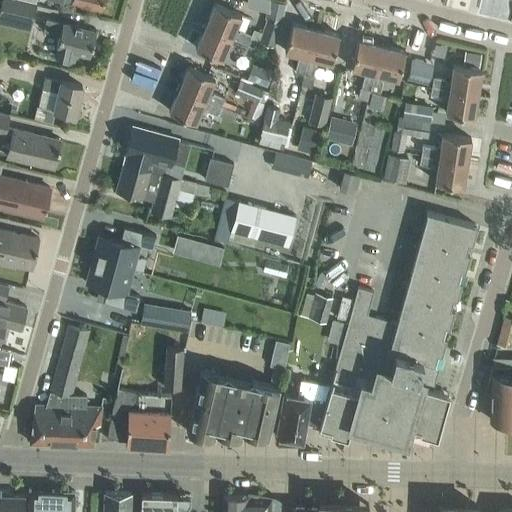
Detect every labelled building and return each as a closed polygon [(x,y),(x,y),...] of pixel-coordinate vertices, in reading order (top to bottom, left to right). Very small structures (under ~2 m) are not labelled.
[(0,13),(32,21),(36,5),(17,0),(2,0),(0,9),(0,13)] [(205,24),(247,43),(258,46),(260,42),(273,46),(280,23),(285,4),(273,0),(268,0),(264,18),(266,19),(261,32),(253,29),(250,34),(240,29),(239,32),(234,30),(241,14),(214,3),(205,24)] [(62,22),(47,18),(44,29),(60,33),(56,47),(57,47),(55,55),(73,59),(75,52),(89,55),(96,30),(63,21),(62,22)] [(304,72),(315,28),(292,22),(285,51),(302,55),(301,59),(298,59),(296,70),(304,72)] [(243,51),(247,43),(205,24),(195,47),(222,58),(229,42),(234,44),(233,46),(243,51)] [(315,28),(304,72),(313,75),(316,63),(314,62),(315,58),(332,62),(339,33),(315,28)] [(370,89),(381,44),(358,38),(351,67),(368,71),(367,76),(365,75),(362,87),(360,86),(357,98),(367,100),(370,89)] [(381,44),(370,89),(380,91),(382,79),(380,79),(381,74),(398,78),(405,50),(381,44)] [(481,54),(465,52),(464,64),(480,66),(481,54)] [(427,83),(433,63),(411,57),(406,78),(427,83)] [(272,70),(252,63),(247,79),(266,86),(272,70)] [(432,85),(478,92),(481,68),(452,64),(450,81),(445,81),(445,78),(433,77),(432,85)] [(178,88),(220,105),(224,97),(213,92),(212,94),(208,93),(214,77),(187,65),(178,88)] [(305,75),(302,86),(312,88),(314,77),(305,75)] [(60,80),(45,76),(43,86),(58,90),(53,110),(75,115),(82,85),(61,80),(60,80)] [(263,103),(268,91),(239,79),(233,91),(257,101),(263,103)] [(474,116),(478,92),(432,85),(431,95),(442,96),(443,94),(447,95),(445,112),(474,116)] [(236,112),(220,105),(178,88),(168,110),(196,121),(202,105),(207,107),(206,109),(233,120),(236,112)] [(308,120),(325,125),(332,97),(315,93),(308,120)] [(434,105),(405,101),(403,116),(432,120),(434,105)] [(277,118),(279,107),(266,104),(264,114),(263,114),(257,141),(282,148),(289,120),(277,118)] [(13,128),(6,126),(8,114),(0,112),(0,132),(4,134),(4,133),(11,135),(6,156),(53,166),(59,138),(13,128)] [(351,144),(356,121),(331,115),(325,138),(351,144)] [(427,138),(430,121),(398,116),(396,131),(393,131),(390,149),(404,151),(406,134),(427,138)] [(308,123),(301,146),(317,150),(324,128),(308,123)] [(171,165),(178,138),(133,126),(130,135),(123,162),(160,173),(161,172),(164,163),(171,165)] [(421,154),(467,161),(471,137),(441,133),(439,150),(434,149),(434,147),(423,145),(421,154)] [(410,157),(387,153),(382,177),(406,181),(410,157)] [(463,185),(467,161),(421,154),(420,163),(432,165),(432,163),(437,163),(434,181),(463,185)] [(211,157),(205,180),(228,185),(234,163),(211,157)] [(298,157),(294,172),(307,176),(311,160),(298,157)] [(161,172),(160,173),(123,163),(115,189),(143,197),(153,199),(150,210),(170,215),(173,204),(189,209),(193,192),(209,197),(212,187),(180,178),(161,172)] [(345,169),(339,188),(352,191),(357,172),(345,169)] [(0,206),(42,216),(49,187),(0,175),(0,206)] [(227,197),(216,238),(228,241),(231,230),(239,200),(227,197)] [(239,200),(231,230),(287,245),(295,215),(239,200)] [(358,286),(330,384),(319,426),(318,429),(347,437),(350,425),(405,441),(409,429),(431,435),(443,391),(425,386),(432,363),(437,364),(476,224),(426,210),(426,211),(432,213),(402,323),(367,313),(373,290),(358,286)] [(96,233),(90,257),(131,268),(138,244),(150,248),(154,234),(122,226),(119,239),(96,233)] [(36,252),(39,238),(0,228),(0,262),(14,266),(15,263),(31,267),(34,251),(36,252)] [(183,231),(178,248),(226,262),(231,246),(183,231)] [(131,268),(90,257),(83,281),(105,287),(102,301),(133,309),(137,296),(125,292),(131,268)] [(0,343),(0,344),(6,325),(19,329),(26,306),(4,300),(8,285),(0,282),(0,343)] [(305,313),(331,319),(336,293),(310,288),(305,313)] [(164,327),(167,305),(144,301),(140,323),(164,327)] [(211,323),(214,309),(203,306),(200,321),(211,323)] [(511,314),(508,314),(503,341),(511,342),(511,339),(511,314)] [(71,393),(84,348),(89,330),(68,324),(50,390),(49,390),(45,404),(34,403),(29,441),(92,444),(95,424),(99,425),(101,406),(85,405),(85,394),(71,393)] [(284,368),(289,342),(275,339),(269,364),(284,368)] [(181,387),(183,347),(165,345),(163,386),(181,387)] [(511,365),(492,365),(487,383),(491,383),(490,416),(493,419),(511,419),(511,365)] [(268,437),(279,386),(200,367),(186,430),(213,437),(215,431),(241,437),(242,431),(268,437)] [(319,426),(330,384),(300,379),(298,395),(283,392),(275,436),(302,440),(307,412),(320,414),(317,425),(319,426)] [(167,447),(169,410),(170,394),(138,392),(116,386),(111,406),(106,439),(126,440),(125,444),(167,447)] [(73,511),(75,491),(28,489),(27,511),(73,511)] [(130,511),(131,492),(104,491),(103,511),(130,511)] [(22,511),(23,495),(0,493),(0,511),(22,511)] [(181,511),(184,507),(183,507),(168,498),(169,495),(170,495),(170,493),(141,493),(140,511),(181,511)] [(281,511),(281,509),(281,505),(279,501),(277,499),(273,497),(269,497),(223,495),(221,511),(281,511)] [(367,511),(368,503),(319,501),(319,509),(292,508),(291,511),(367,511)]
